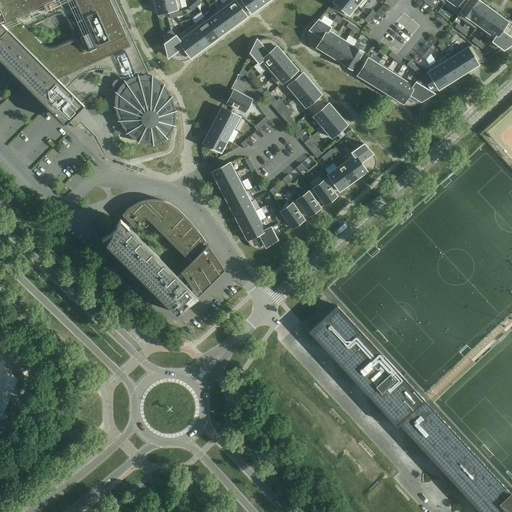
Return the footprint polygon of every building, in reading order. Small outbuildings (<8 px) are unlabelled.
[(0,0),(0,59),(65,124),(68,121),(75,128),(81,122),(74,115),(84,105),(67,88),(75,79),(78,76),(81,74),(85,72),(88,71),(92,70),(96,69),(99,69),(103,70),(102,74),(109,76),(111,72),(114,73),(117,75),(120,77),(119,79),(120,79),(121,80),(122,80),(122,81),(123,81),(123,82),(124,83),(126,89),(131,87),(131,86),(131,85),(131,84),(131,83),(132,83),(132,82),(133,82),(134,82),(135,82),(136,82),(137,82),(137,83),(138,84),(142,82),(141,79),(142,76),(143,76),(143,75),(148,73),(114,0),(0,0)] [(179,0),(169,0),(155,4),(158,14),(164,13),(182,8),(179,0)] [(234,0),(227,0),(223,3),(238,23),(247,17),(245,15),(246,14),(235,0),(234,0)] [(258,0),(235,0),(246,14),(250,11),(251,13),(262,5),(258,0)] [(356,6),(349,0),(335,0),(333,2),(335,4),(331,9),(334,10),(346,18),(356,6)] [(458,17),(470,0),(447,0),(461,10),(457,16),(458,17)] [(467,23),(481,3),(477,0),(470,0),(458,17),(459,17),(467,23)] [(195,3),(189,8),(192,11),(197,6),(195,3)] [(223,3),(214,9),(229,29),(238,23),(223,3)] [(477,27),(490,9),(481,3),(467,23),(475,29),(477,27)] [(214,13),(206,18),(220,36),(229,29),(214,9),(213,11),(214,13)] [(490,9),(477,27),(485,34),(487,32),(499,16),(490,9)] [(485,34),(483,37),(491,42),(492,42),(493,42),(509,20),(508,19),(507,22),(499,16),(487,32),(485,34)] [(204,17),(196,23),(211,43),(220,36),(206,18),(206,19),(204,17)] [(330,27),(318,19),(309,32),(308,33),(307,35),(307,36),(307,38),(307,39),(307,41),(308,43),(308,44),(309,45),(310,46),(310,47),(312,48),(316,50),(317,48),(328,31),(330,27)] [(503,49),(511,43),(511,21),(509,20),(493,42),(503,49)] [(196,23),(187,30),(201,50),(211,43),(196,23)] [(187,30),(177,36),(192,56),(201,50),(187,30)] [(328,31),(317,48),(320,49),(326,53),(336,36),(328,31)] [(175,35),(165,43),(166,50),(167,51),(167,52),(168,53),(168,54),(169,55),(169,56),(170,57),(171,57),(172,58),(173,59),(174,60),(175,60),(176,61),(177,61),(178,61),(179,61),(180,61),(181,61),(183,61),(184,61),(185,61),(186,61),(187,60),(188,60),(189,60),(189,59),(190,58),(192,58),(191,57),(192,56),(177,36),(177,37),(175,35)] [(335,59),(345,42),(336,36),(326,53),(335,59)] [(345,42),(335,59),(343,64),(354,47),(353,46),(356,42),(357,41),(349,36),(345,42)] [(279,45),(278,44),(276,41),(273,40),(269,39),(265,39),(262,39),(259,41),(258,41),(256,43),(255,44),(253,46),(250,53),(258,63),(277,47),(279,45)] [(354,47),(343,64),(352,69),(354,65),(358,60),(362,52),(365,47),(357,42),(354,47)] [(461,52),(471,69),(478,64),(477,62),(481,60),(474,50),(471,45),(461,52)] [(267,69),(284,54),(277,47),(258,63),(265,70),(267,69)] [(476,48),(474,50),(481,60),(482,62),(486,60),(482,54),(476,48)] [(450,59),(460,75),(471,69),(461,52),(450,59)] [(361,69),(357,75),(368,82),(380,63),(378,62),(380,59),(372,53),(368,59),(368,58),(361,69)] [(290,62),(284,54),(267,69),(273,76),(273,77),(290,62)] [(439,65),(450,82),(460,75),(450,59),(439,65)] [(297,70),(290,62),(273,77),(271,78),(278,86),(283,81),(297,70)] [(450,82),(439,65),(438,66),(436,62),(425,68),(437,86),(438,89),(450,82)] [(380,63),(368,82),(377,88),(389,69),(380,63)] [(389,69),(377,88),(386,93),(398,74),(389,69)] [(283,81),(278,86),(284,82),(296,97),(312,84),(303,73),(301,75),(299,73),(297,70),(283,81)] [(398,74),(386,93),(394,98),(406,79),(398,74)] [(138,84),(137,83),(137,82),(136,82),(135,82),(134,82),(133,82),(132,82),(132,83),(131,83),(131,84),(131,85),(131,86),(131,87),(126,89),(124,83),(123,82),(123,81),(122,81),(122,80),(121,80),(120,79),(119,79),(118,79),(116,80),(115,80),(114,82),(113,83),(113,84),(113,85),(113,87),(114,88),(114,90),(115,91),(116,92),(118,92),(119,93),(120,93),(120,96),(119,97),(120,100),(120,103),(117,103),(117,105),(118,109),(118,111),(120,115),(121,117),(123,120),(124,122),(125,123),(127,125),(125,127),(126,129),(128,130),(129,132),(131,133),(133,134),(135,134),(137,135),(139,136),(138,139),(141,140),(145,141),(149,141),(153,141),(157,140),(161,138),(164,136),(167,133),(170,130),(171,127),(173,123),(170,122),(171,119),(172,115),(173,112),(173,108),(172,104),(171,103),(171,102),(170,102),(169,102),(168,98),(166,94),(164,90),(162,86),(159,83),(158,82),(157,82),(156,82),(155,82),(155,83),(153,81),(150,79),(148,78),(143,76),(142,76),(141,79),(142,82),(138,84)] [(406,79),(394,98),(402,103),(402,104),(403,104),(416,83),(415,82),(414,84),(406,79)] [(416,83),(403,104),(404,105),(405,105),(408,106),(409,106),(411,106),(413,105),(415,105),(415,104),(433,93),(429,91),(416,83)] [(309,112),(323,101),(319,96),(321,94),(312,84),(296,97),(306,107),(309,112)] [(251,99),(234,90),(227,103),(245,112),(251,99)] [(265,97),(269,102),(274,98),(270,93),(265,97)] [(292,113),(278,97),(272,103),(286,118),(292,113)] [(322,127),(338,114),(328,104),(327,105),(323,101),(309,112),(322,127)] [(235,130),(242,118),(222,107),(216,119),(233,129),(235,130)] [(322,127),(332,138),(335,135),(347,125),(338,114),(322,127)] [(259,123),(262,126),(269,120),(266,117),(259,123)] [(227,140),(233,129),(216,119),(209,131),(227,140)] [(296,123),(292,119),(287,123),(291,128),(296,123)] [(291,128),(295,133),(300,128),(296,123),(291,128)] [(348,138),(354,133),(351,130),(345,135),(348,138)] [(227,140),(209,131),(203,143),(221,152),(227,140)] [(352,152),(367,174),(371,172),(372,171),(373,170),(374,169),(374,168),(375,167),(375,166),(375,165),(376,164),(376,163),(376,162),(376,161),(376,160),(375,159),(375,158),(375,157),(374,156),(372,154),(368,148),(364,144),(360,146),(352,152)] [(313,153),(317,158),(322,154),(318,149),(313,153)] [(357,178),(366,172),(352,152),(343,158),(346,162),(357,178)] [(337,168),(348,184),(357,178),(346,162),(345,162),(337,168)] [(229,163),(212,172),(217,182),(237,172),(237,171),(234,172),(229,163)] [(301,163),(296,167),(301,172),(306,168),(301,163)] [(328,175),(340,191),(348,184),(337,168),(328,175)] [(217,182),(222,191),(242,181),(237,172),(217,182)] [(292,180),(288,175),(283,179),(287,184),(292,180)] [(325,180),(313,188),(320,198),(321,200),(324,204),(326,204),(333,198),(336,196),(335,194),(340,191),(328,175),(329,177),(325,180)] [(247,190),(242,181),(222,191),(227,201),(249,190),(249,189),(247,190)] [(274,186),(269,191),(274,196),(278,191),(274,186)] [(227,201),(232,211),(254,199),(249,190),(227,201)] [(297,200),(307,214),(308,216),(320,208),(312,196),(314,194),(311,190),(308,192),(308,191),(297,200)] [(106,243),(176,313),(187,302),(186,301),(184,300),(190,294),(190,293),(188,292),(191,289),(180,279),(184,275),(196,294),(207,287),(206,285),(216,279),(214,277),(224,270),(208,245),(193,259),(190,256),(205,241),(200,234),(194,226),(188,219),(184,215),(181,212),(177,209),(173,206),(169,203),(167,202),(165,201),(162,200),(160,200),(157,199),(155,199),(152,199),(150,199),(147,199),(145,200),(142,201),(140,201),(138,202),(135,203),(133,205),(131,206),(129,208),(127,209),(125,211),(124,213),(122,215),(134,227),(138,223),(140,224),(141,223),(145,228),(149,224),(151,223),(158,230),(190,262),(177,276),(120,219),(106,243)] [(254,199),(232,211),(237,220),(255,211),(250,202),(254,200),(254,199)] [(297,200),(280,211),(292,228),(304,219),(302,217),(307,214),(297,200)] [(255,211),(237,220),(242,230),(260,221),(266,217),(261,208),(255,211)] [(247,239),(264,230),(260,221),(242,230),(247,239)] [(271,227),(264,230),(247,239),(248,243),(249,244),(249,245),(250,246),(251,246),(251,247),(252,248),(253,248),(254,249),(255,249),(256,249),(257,249),(258,249),(259,249),(260,249),(261,249),(262,249),(263,248),(264,248),(265,248),(266,247),(272,242),(277,239),(271,227)] [(337,306),(309,332),(396,426),(399,424),(424,400),(337,306)] [(424,400),(399,424),(480,511),(511,511),(511,494),(428,404),(424,400)]
